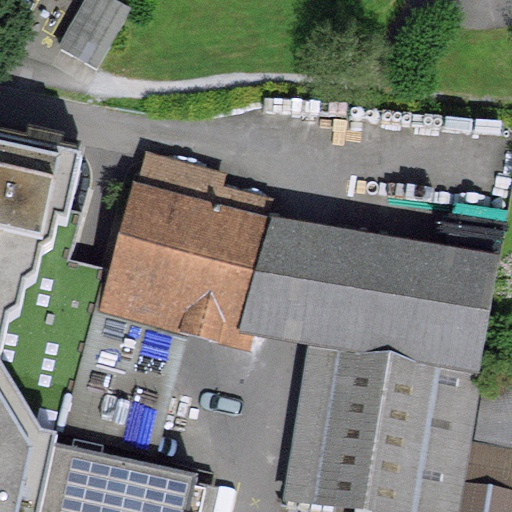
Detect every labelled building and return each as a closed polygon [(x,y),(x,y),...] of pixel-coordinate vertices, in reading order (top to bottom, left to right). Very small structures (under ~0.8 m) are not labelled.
[(106,0),(88,0),(60,51),(96,71),(129,12),(106,0)] [(0,441),(54,454),(58,435),(64,437),(107,275),(69,266),(82,218),(69,215),(84,152),(0,132),(0,441)] [(455,511),(459,492),(466,449),(495,268),(275,231),(273,235),(262,232),(268,208),(218,195),(222,182),(148,161),(114,292),(249,327),(247,336),(339,350),(316,500),(378,510),(377,511),(455,511)] [(511,384),(485,380),(475,442),(511,448),(511,384)] [(0,511),(41,511),(54,454),(0,441),(0,511)] [(511,511),(511,456),(466,449),(459,492),(455,511),(511,511)] [(188,511),(194,485),(54,454),(41,511),(188,511)]
